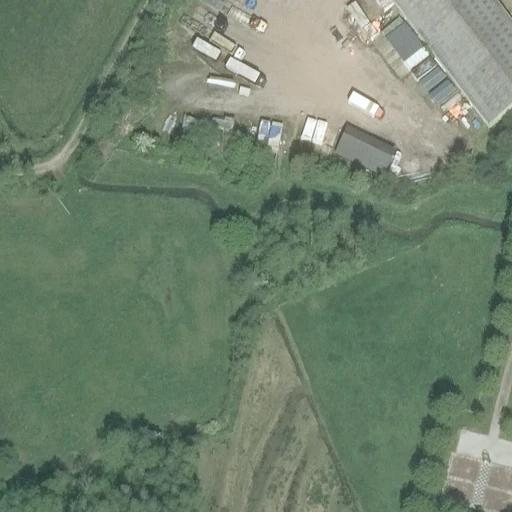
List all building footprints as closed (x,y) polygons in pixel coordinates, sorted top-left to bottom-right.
[(389,0),(487,128),(511,109),(511,28),(490,0),(389,0)] [(445,80),(438,70),(420,84),(427,94),(445,80)] [(455,93),(448,83),(430,97),(437,107),(455,93)] [(258,136),(276,140),(280,125),(262,121),(258,136)] [(500,490),(493,489),(492,509),(511,511),(511,468),(502,468),(500,490)]
